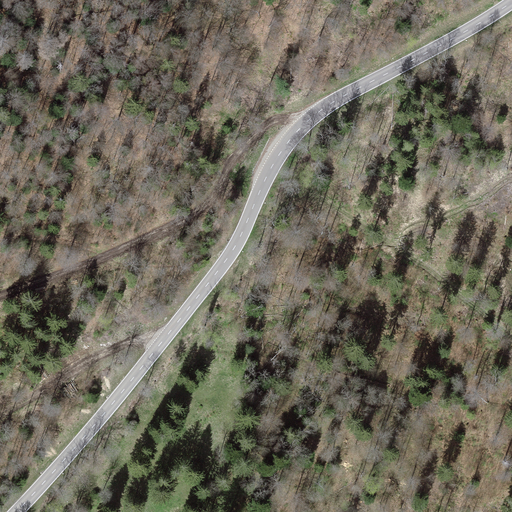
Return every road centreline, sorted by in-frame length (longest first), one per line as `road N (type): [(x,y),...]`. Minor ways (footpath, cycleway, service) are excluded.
road 1 (secondary): [(15,511),(216,271),(284,139),(337,99),(511,10)]
road 2 (track): [(0,415),(120,345),(161,341)]
